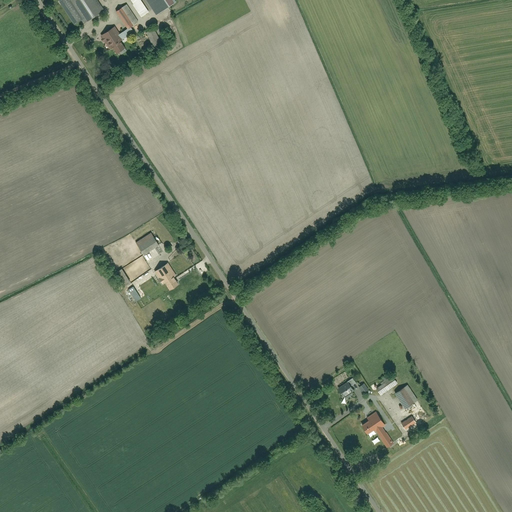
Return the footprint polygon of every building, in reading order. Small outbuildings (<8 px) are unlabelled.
[(84,26),(105,11),(97,0),(61,0),(60,1),(76,25),(81,22),(84,26)] [(151,11),(143,0),(132,0),(143,16),(151,11)] [(145,0),(156,16),(176,3),(173,0),(145,0)] [(118,10),(130,27),(138,22),(127,5),(118,10)] [(114,27),(101,36),(111,51),(113,50),(116,54),(118,53),(120,56),(127,51),(121,42),(127,38),(130,41),(135,37),(130,28),(120,35),(114,27)] [(157,27),(147,31),(153,47),(163,44),(157,27)] [(143,256),(159,246),(152,233),(136,243),(143,256)] [(166,283),(171,290),(181,284),(168,265),(157,273),(160,277),(141,291),(145,297),(166,283)] [(345,397),(354,390),(349,382),(339,389),(345,397)] [(358,387),(363,394),(369,389),(364,383),(358,387)] [(408,385),(396,394),(406,409),(418,400),(408,385)] [(383,428),(390,423),(381,410),(361,423),(368,434),(374,430),(386,447),(393,442),(383,428)] [(406,430),(417,423),(412,417),(401,424),(406,430)]
